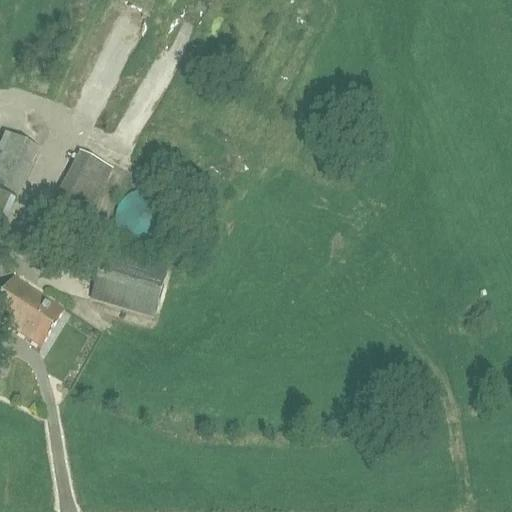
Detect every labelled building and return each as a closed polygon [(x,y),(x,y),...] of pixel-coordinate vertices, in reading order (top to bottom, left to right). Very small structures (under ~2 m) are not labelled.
[(125,43),(110,65),(126,75),(141,53),(125,43)] [(0,159),(0,236),(11,212),(14,197),(16,199),(28,170),(38,150),(11,137),(0,159)] [(87,152),(51,214),(79,231),(116,169),(87,152)] [(118,236),(121,241),(130,247),(135,249),(141,249),(146,249),(152,248),(157,246),(160,244),(165,241),(171,231),(171,226),(172,217),(170,209),(166,202),(159,196),(152,192),(146,191),(139,191),(132,193),(127,196),(122,199),(118,204),(115,210),(114,215),(114,222),(114,227),(118,236)] [(67,230),(36,211),(17,243),(50,262),(67,230)] [(168,268),(106,250),(91,299),(154,318),(168,268)] [(0,321),(44,346),(65,310),(11,279),(0,298),(0,321)]
